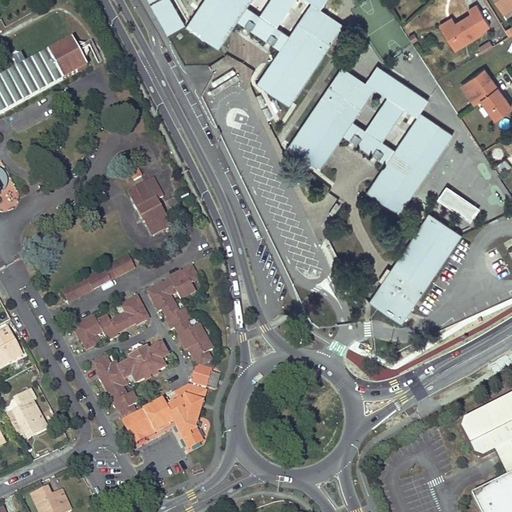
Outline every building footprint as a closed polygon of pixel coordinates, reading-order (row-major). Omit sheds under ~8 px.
[(176,0),(155,0),(154,1),(170,31),(188,21),(176,0)] [(253,0),(205,0),(186,27),(218,49),(238,21),(245,26),(251,30),(267,41),(273,45),(280,50),(257,84),(290,107),(325,55),(345,26),(322,10),(325,6),(315,0),(314,0),(290,37),(276,28),(295,0),(271,0),(260,17),(248,8),(253,0)] [(511,0),(495,0),(506,18),(511,14),(511,0)] [(490,26),(484,16),(478,5),(469,11),(472,15),(457,24),(444,32),(456,51),(484,33),(482,31),(490,26)] [(454,20),(442,28),(444,32),(457,24),(454,20)] [(251,30),(245,26),(241,31),(247,35),(251,30)] [(499,29),(487,36),(493,46),(505,38),(499,29)] [(0,194),(0,193),(0,113),(87,66),(84,61),(75,44),(72,38),(60,45),(27,63),(18,68),(0,77),(0,194)] [(273,45),(267,41),(263,46),(269,51),(273,45)] [(76,43),(75,44),(84,61),(86,60),(87,59),(88,57),(88,56),(89,55),(89,54),(89,52),(89,51),(88,49),(88,48),(87,47),(87,46),(86,45),(84,44),(83,44),(82,43),(81,43),(79,43),(77,43),(76,43)] [(10,54),(13,59),(16,64),(23,61),(23,57),(21,53),(15,51),(10,54)] [(23,61),(16,64),(18,68),(27,63),(23,57),(23,61)] [(400,81),(378,66),(370,78),(379,85),(392,93),(400,81)] [(343,68),(288,147),(320,169),(344,135),(351,140),(357,144),(373,155),(379,159),(387,164),(368,192),(400,214),(453,136),(421,113),(396,150),(383,141),(408,104),(392,93),(366,131),(354,122),(379,85),(370,78),(367,84),(343,68)] [(467,93),(491,77),(485,68),(461,85),(467,93)] [(511,106),(504,96),(498,86),(491,77),(467,93),(474,103),(481,98),(495,117),(511,106)] [(430,101),(400,81),(392,93),(408,104),(421,113),(430,101)] [(511,131),(501,138),(511,152),(511,151),(511,131)] [(357,144),(351,140),(348,146),(354,150),(357,144)] [(379,159),(373,155),(370,160),(376,164),(379,159)] [(142,175),(137,167),(135,168),(131,161),(126,164),(134,179),(142,175)] [(148,225),(165,216),(157,199),(152,202),(146,190),(158,184),(154,178),(142,183),(128,190),(142,217),(143,217),(148,225)] [(152,202),(157,199),(164,196),(158,184),(146,190),(152,202)] [(473,206),(447,187),(440,197),(466,215),(473,206)] [(419,229),(369,301),(402,323),(462,236),(429,213),(419,229)] [(170,225),(165,216),(148,225),(152,234),(161,230),(170,225)] [(320,245),(332,265),(341,260),(328,240),(320,245)] [(126,254),(60,289),(66,301),(132,266),(126,254)] [(174,292),(178,299),(193,291),(189,284),(195,280),(188,267),(176,274),(173,272),(169,274),(169,278),(167,279),(168,280),(174,292)] [(174,292),(168,280),(156,287),(153,285),(149,287),(149,291),(147,292),(158,312),(160,310),(172,303),(168,296),(174,292)] [(123,312),(116,316),(123,329),(136,322),(139,324),(144,321),(144,318),(145,316),(134,296),(119,305),(123,312)] [(177,312),(172,303),(160,310),(166,321),(165,325),(167,329),(170,330),(173,328),(184,321),(188,319),(182,309),(177,312)] [(105,315),(94,322),(100,333),(104,340),(108,342),(112,339),(112,335),(123,329),(116,316),(108,320),(105,315)] [(94,322),(92,318),(73,328),(73,330),(72,332),(74,337),(78,337),(85,351),(95,345),(92,337),(100,333),(94,322)] [(188,329),(184,321),(173,328),(179,340),(177,343),(181,349),(184,349),(185,350),(204,340),(196,326),(188,329)] [(0,338),(0,365),(22,353),(11,334),(0,339),(0,338)] [(209,350),(204,340),(185,350),(188,356),(191,357),(198,369),(210,363),(204,353),(209,350)] [(127,357),(130,361),(138,357),(150,350),(147,346),(140,344),(129,350),(127,357)] [(150,350),(138,357),(148,374),(162,366),(160,364),(157,359),(163,356),(166,354),(161,344),(150,350)] [(130,361),(117,368),(119,373),(122,378),(125,377),(129,374),(132,379),(134,382),(148,374),(138,357),(130,361)] [(108,366),(103,358),(92,364),(98,375),(97,378),(100,383),(119,373),(117,368),(114,363),(108,366)] [(192,372),(187,386),(198,390),(200,386),(204,388),(212,366),(210,363),(198,369),(192,372)] [(211,372),(209,387),(217,389),(219,374),(211,372)] [(119,373),(100,383),(103,388),(106,389),(113,401),(124,395),(119,387),(125,383),(122,378),(119,373)] [(123,421),(122,422),(133,443),(171,422),(185,449),(200,441),(192,425),(203,392),(198,390),(187,386),(186,386),(178,390),(183,397),(177,400),(174,402),(172,399),(167,402),(164,398),(135,414),(123,421)] [(10,405),(5,408),(18,432),(23,430),(27,427),(30,432),(34,429),(36,432),(47,426),(32,399),(37,397),(32,387),(14,397),(15,399),(11,401),(10,405)] [(178,390),(173,393),(177,400),(183,397),(178,390)] [(136,402),(130,392),(124,395),(113,401),(111,403),(114,409),(117,408),(123,421),(135,414),(130,406),(136,402)] [(473,452),(480,455),(491,449),(492,449),(494,443),(502,443),(511,438),(511,400),(510,399),(464,422),(462,428),(467,440),(473,442),(470,447),(473,452)] [(23,430),(27,438),(36,432),(34,429),(30,432),(27,427),(23,430)] [(511,478),(511,438),(502,443),(494,443),(492,449),(491,449),(507,481),(511,478)] [(511,511),(511,478),(507,481),(477,497),(484,511),(511,511)] [(62,490),(50,495),(48,490),(43,493),(41,489),(31,493),(39,511),(67,511),(71,511),(62,490)]
